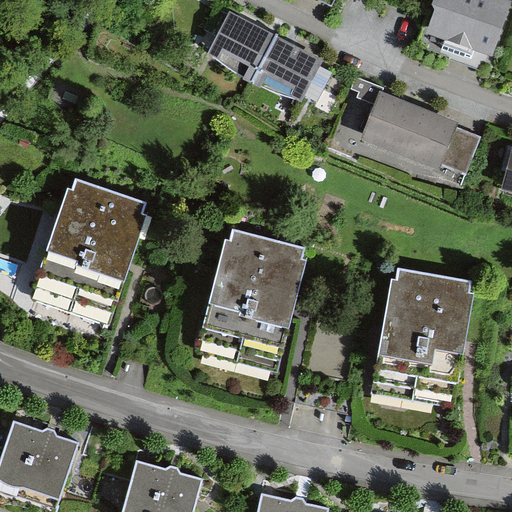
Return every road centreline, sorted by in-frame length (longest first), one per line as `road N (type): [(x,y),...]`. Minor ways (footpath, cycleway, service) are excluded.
road 1 (residential): [(511,490),(258,443),(0,364)]
road 2 (residential): [(511,105),(421,75),(260,0)]
